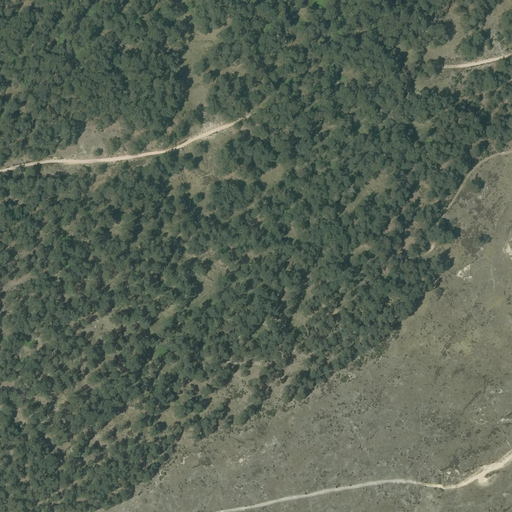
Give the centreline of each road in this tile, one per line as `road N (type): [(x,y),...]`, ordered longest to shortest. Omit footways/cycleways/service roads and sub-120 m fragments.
road 1 (unknown): [(0,466),(66,402),(182,354),(268,365),(294,350),(391,262),(428,251),(470,171),(511,149)]
road 2 (track): [(511,55),(424,65),(290,101),(169,151),(0,170)]
road 3 (track): [(216,511),(379,482),(448,488),(511,456)]
